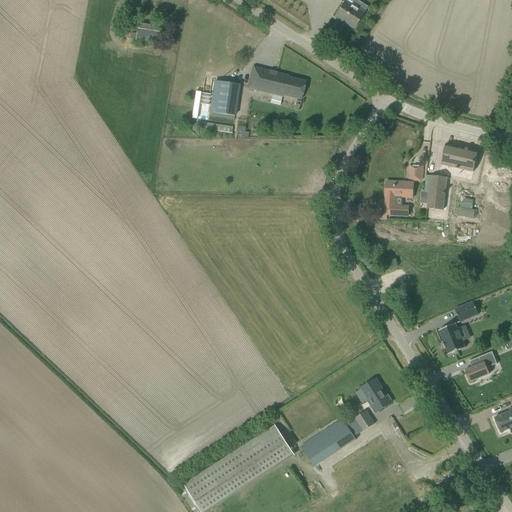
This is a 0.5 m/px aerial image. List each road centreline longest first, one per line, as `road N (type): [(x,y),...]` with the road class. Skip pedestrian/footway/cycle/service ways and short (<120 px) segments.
road 1 (unclassified): [(510,511),(349,255),(337,220),(344,162),(385,97)]
road 2 (unclassified): [(385,97),(238,0)]
road 3 (residential): [(511,137),(416,115),(385,97)]
